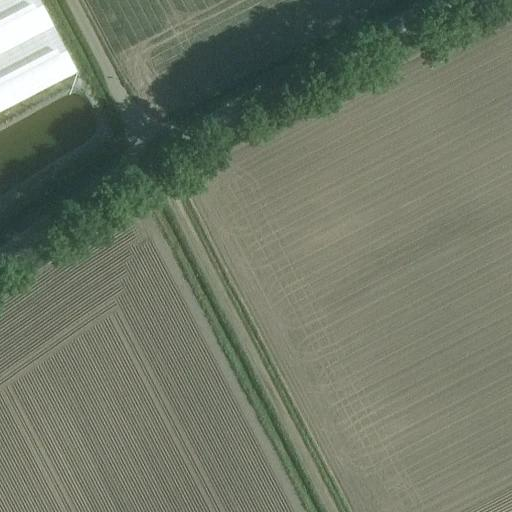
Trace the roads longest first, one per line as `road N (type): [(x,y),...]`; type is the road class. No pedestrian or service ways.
road 1 (unclassified): [(0,258),(195,122),(433,0)]
road 2 (track): [(149,153),(333,511)]
road 3 (unknown): [(72,0),(149,153)]
